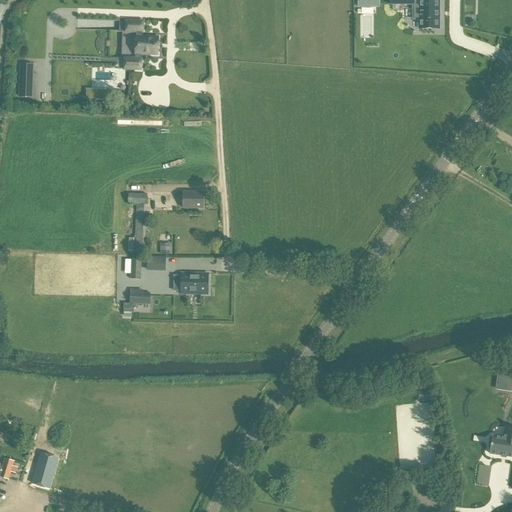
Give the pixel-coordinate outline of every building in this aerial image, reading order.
[(389,0),(390,4),(413,4),(413,19),(419,19),(419,29),(439,29),(438,0),(418,0),(419,0),(414,0),(413,0),(389,0)] [(463,16),(464,0),(452,0),(452,15),(463,16)] [(486,0),(486,9),(504,9),(504,0),(486,0)] [(142,54),(158,54),(159,36),(142,36),(142,33),(144,33),(144,20),(124,19),(124,33),(136,33),(136,36),(136,57),(124,57),(124,68),(141,69),(142,54)] [(33,97),(34,64),(20,63),(19,96),(33,97)] [(111,100),(111,91),(93,90),(88,95),(88,99),(111,100)] [(183,208),(203,208),(203,192),(183,192),(183,208)] [(144,253),(147,194),(128,193),(128,204),(136,204),(134,252),(144,253)] [(160,254),(170,254),(170,244),(160,243),(160,254)] [(141,279),(141,259),(130,259),(130,279),(141,279)] [(174,276),(174,292),(180,292),(180,293),(186,294),(207,294),(207,279),(207,273),(180,273),(180,276),(174,276)] [(148,293),(129,293),(129,304),(133,304),(148,304),(148,293)] [(418,392),(419,401),(434,399),(433,390),(418,392)] [(490,437),(489,445),(491,445),(490,453),(511,456),(511,428),(506,427),(504,437),(492,436),(492,437),(490,437)] [(56,461),(39,456),(30,484),(47,489),(56,461)] [(6,459),(5,459),(3,465),(2,470),(0,474),(0,477),(8,480),(11,472),(15,473),(16,468),(12,466),(14,461),(6,459)]
